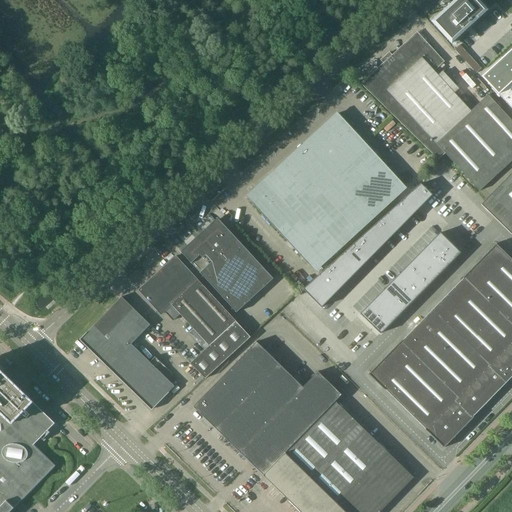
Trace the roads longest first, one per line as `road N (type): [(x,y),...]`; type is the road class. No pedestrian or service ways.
road 1 (unclassified): [(29,345),(403,0)]
road 2 (tertiary): [(123,439),(29,345)]
road 3 (tertiary): [(511,426),(428,511)]
